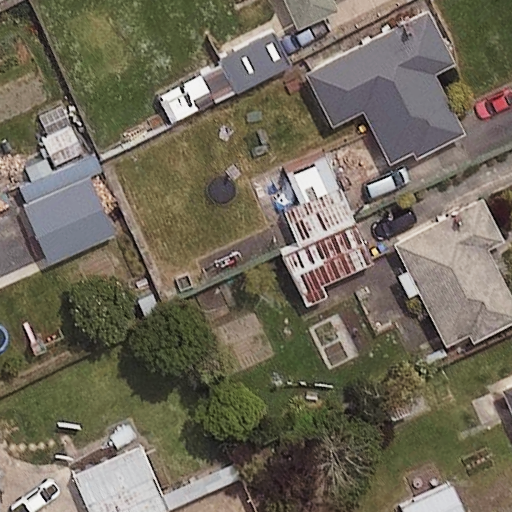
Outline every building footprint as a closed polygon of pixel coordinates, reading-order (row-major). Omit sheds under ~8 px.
[(284,0),(292,16),(329,0),(284,0)] [(449,50),(423,0),(419,0),(297,62),(324,115),(355,99),(385,158),(456,123),(426,62),(449,50)] [(268,24),(204,56),(206,61),(154,88),(167,115),(284,55),(268,24)] [(62,114),(31,130),(46,157),(76,140),(62,114)] [(107,226),(84,169),(97,164),(90,147),(10,180),(40,254),(107,226)] [(385,226),(438,334),(461,323),(464,331),(511,307),(511,303),(480,237),(495,230),(472,184),(385,226)] [(276,246),(300,299),(323,289),(317,275),(365,252),(347,214),(276,246)] [(511,369),(496,376),(511,413),(511,369)] [(157,487),(139,439),(70,466),(88,511),(135,511),(229,476),(223,461),(157,487)] [(459,511),(445,478),(396,498),(402,511),(459,511)]
